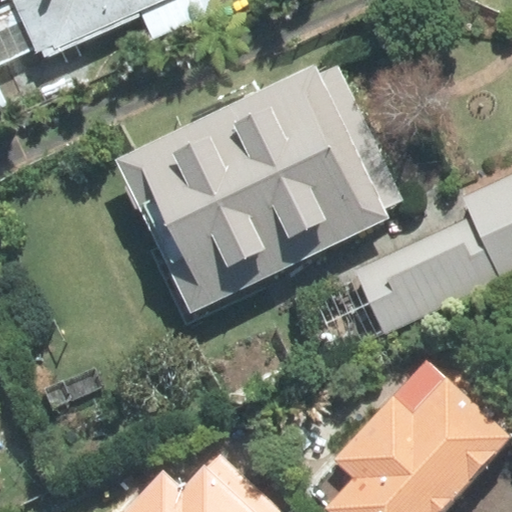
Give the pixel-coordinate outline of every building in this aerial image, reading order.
[(13,0),(34,47),(146,0),(13,0)] [(331,67),(118,148),(179,307),(392,225),(331,67)] [(511,258),(511,179),(340,253),(369,320),(511,258)] [(405,361),(300,491),(326,511),(438,511),(499,435),(405,361)] [(245,511),(176,467),(146,511),(245,511)]
